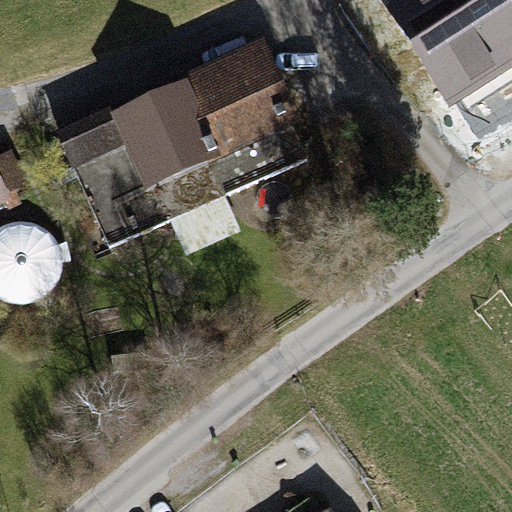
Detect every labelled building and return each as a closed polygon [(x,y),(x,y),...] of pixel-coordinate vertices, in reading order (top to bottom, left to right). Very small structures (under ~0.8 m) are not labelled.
[(511,62),(511,0),(392,0),(457,99),(511,62)] [(149,190),(289,126),(257,57),(188,88),(193,100),(123,132),(128,144),(149,190)] [(117,119),(62,143),(74,168),(128,144),(123,132),(117,119)] [(10,149),(0,154),(0,205),(30,190),(10,149)] [(191,258),(247,232),(231,199),(175,224),(191,258)] [(0,302),(5,306),(13,308),(23,309),(32,308),(41,305),(48,300),(55,293),(59,285),(62,276),(63,267),(75,264),(70,246),(59,249),(54,241),(47,235),(39,230),(30,227),(21,227),(12,228),(3,231),(0,233),(0,302)]
